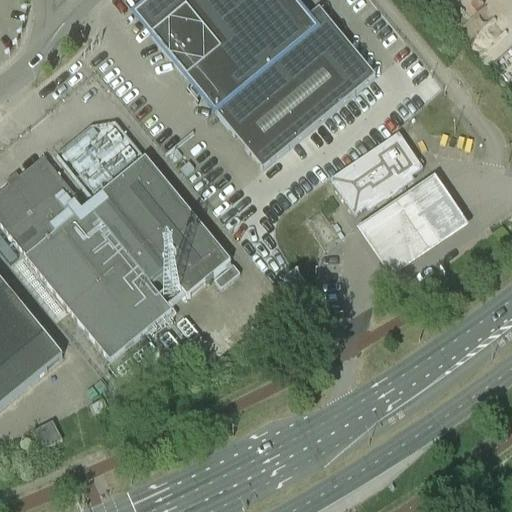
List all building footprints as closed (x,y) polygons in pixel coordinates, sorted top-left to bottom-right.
[(165,0),(146,16),(160,32),(151,39),(263,174),(375,81),(319,13),(300,29),(275,0),(165,0)] [(355,220),(423,174),(399,139),(331,185),(355,220)] [(43,161),(0,196),(0,227),(26,260),(24,261),(110,365),(171,314),(150,288),(166,276),(102,198),(85,212),(43,161)] [(145,162),(102,198),(166,276),(187,302),(230,267),(145,162)] [(435,187),(355,241),(369,261),(389,290),(468,236),(449,208),(435,187)] [(283,303),(302,289),(270,246),(251,261),(283,303)] [(240,278),(234,271),(215,286),(221,294),(240,278)] [(0,284),(0,411),(62,361),(0,284)] [(102,404),(90,411),(95,421),(108,414),(102,404)] [(52,425),(32,436),(41,455),(62,444),(52,425)]
